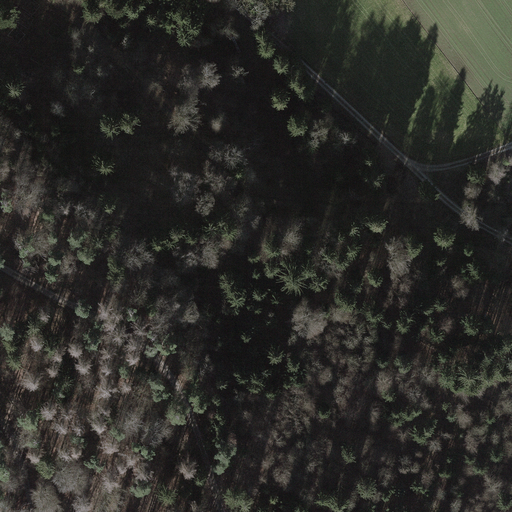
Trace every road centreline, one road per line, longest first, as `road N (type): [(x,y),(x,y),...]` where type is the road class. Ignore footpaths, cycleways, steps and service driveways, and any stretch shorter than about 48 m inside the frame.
road 1 (track): [(511,242),(459,211),(231,0)]
road 2 (track): [(222,511),(179,389),(152,351),(0,265)]
road 3 (track): [(46,0),(85,26),(214,159),(224,184)]
